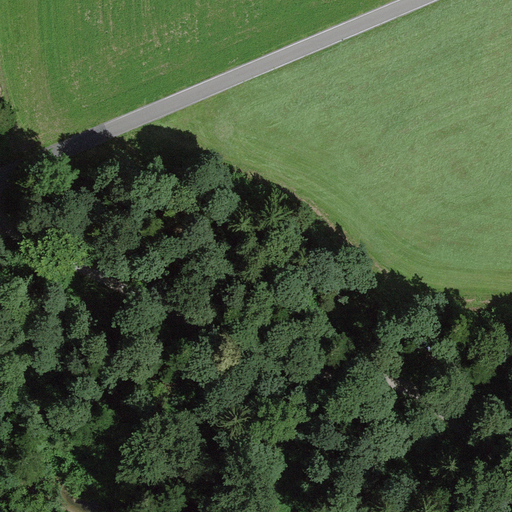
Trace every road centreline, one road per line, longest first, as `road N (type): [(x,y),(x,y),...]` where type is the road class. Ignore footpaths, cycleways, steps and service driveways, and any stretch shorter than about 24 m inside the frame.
road 1 (track): [(0,220),(238,345),(383,383),(420,402),(511,495)]
road 2 (unclassified): [(419,0),(0,182)]
